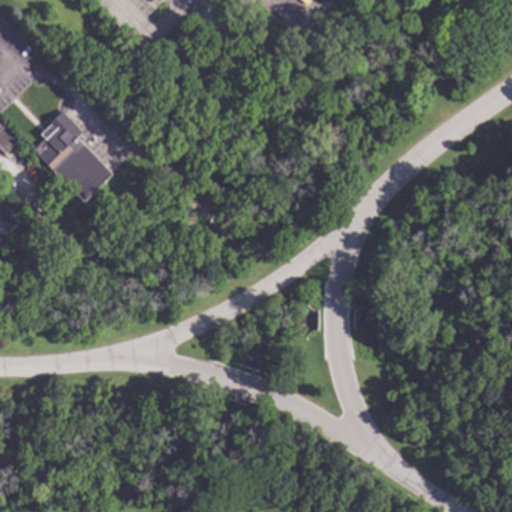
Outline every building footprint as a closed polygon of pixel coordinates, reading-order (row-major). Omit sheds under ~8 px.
[(80,132),(74,138),(110,175),(82,202),(37,156),(38,155),(32,149),(42,139),(37,134),(46,126),(45,125),(59,111),(80,132)] [(0,122),(17,141),(2,155),(0,152),(0,122)] [(142,142),(136,148),(128,140),(135,134),(142,142)] [(189,212),(184,219),(179,216),(183,208),(189,212)] [(352,328),(368,327),(367,314),(352,314),(352,328)]
